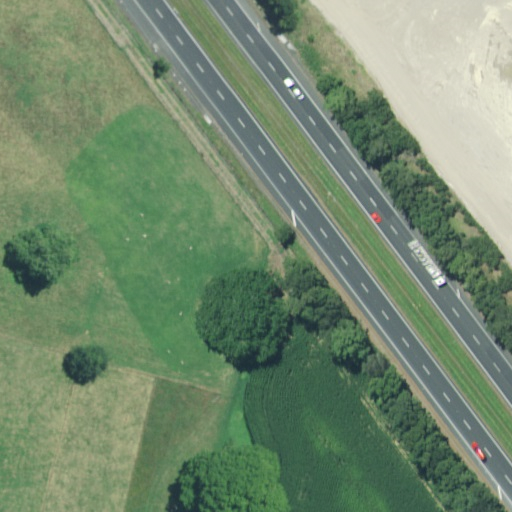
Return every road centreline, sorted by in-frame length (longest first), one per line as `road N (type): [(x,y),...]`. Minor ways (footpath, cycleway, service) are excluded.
road 1 (motorway): [(511,489),(148,0)]
road 2 (motorway): [(221,0),(511,387)]
